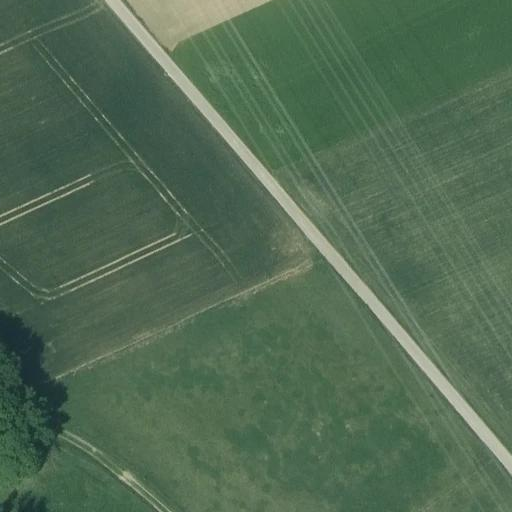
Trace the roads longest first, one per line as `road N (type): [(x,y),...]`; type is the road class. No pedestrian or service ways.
road 1 (track): [(110,0),(511,467)]
road 2 (track): [(0,411),(106,472),(154,511)]
